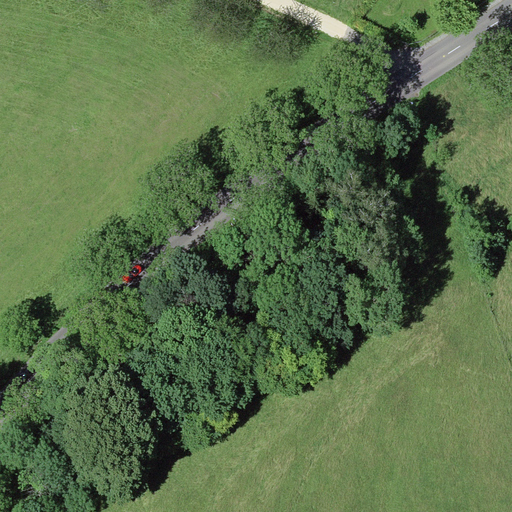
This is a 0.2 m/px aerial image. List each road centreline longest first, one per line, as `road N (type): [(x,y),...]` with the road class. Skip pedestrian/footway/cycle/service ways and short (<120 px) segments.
road 1 (secondary): [(511,11),(224,202),(0,411)]
road 2 (track): [(410,77),(274,0)]
